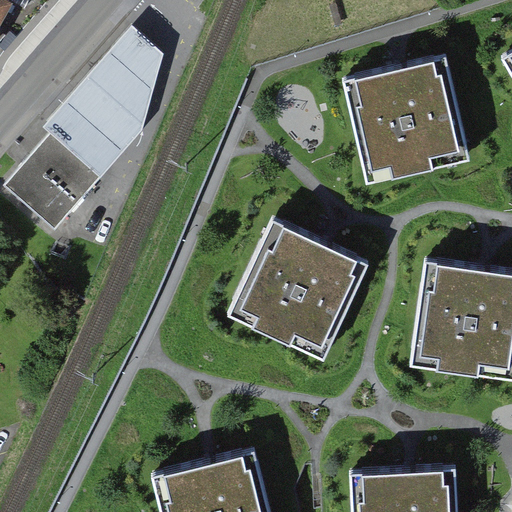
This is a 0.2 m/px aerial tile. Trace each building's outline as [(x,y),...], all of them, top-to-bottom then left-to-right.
[(0,0),(0,38),(20,0),(0,0)] [(165,51),(130,21),(45,124),(52,130),(101,173),(142,126),(165,51)] [(347,74),(371,179),(475,155),(451,51),(407,61),(402,62),(395,63),(347,74)] [(55,227),(101,173),(52,130),(5,184),(55,227)] [(324,235),(276,213),(232,310),(329,355),(374,258),(337,241),(333,239),(324,235)] [(430,254),(414,361),(511,374),(511,266),(493,263),(488,263),(479,261),(430,254)] [(154,471),(164,511),(275,511),(259,445),(216,455),(212,456),(205,458),(154,471)] [(354,468),(356,511),(466,511),(464,462),(416,465),(411,465),(405,465),(354,468)]
